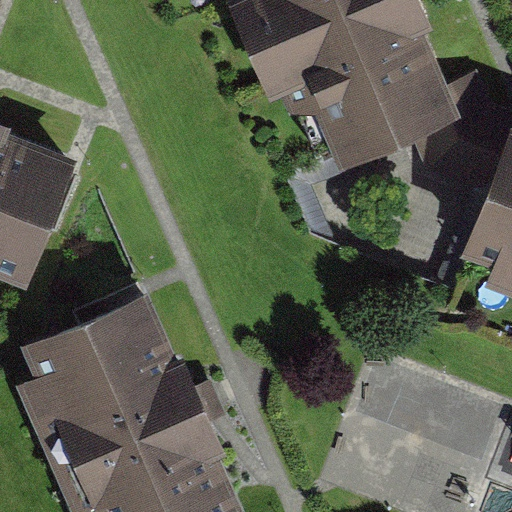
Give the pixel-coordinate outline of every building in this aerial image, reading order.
[(458,133),(402,0),(263,0),(339,182),(407,154),(458,133)] [(511,167),(511,142),(496,137),(489,120),(458,133),(407,154),(423,192),(494,218),(511,167)] [(0,131),(0,270),(35,285),(83,165),(0,131)] [(511,167),(494,218),(472,279),(511,293),(511,167)] [(238,511),(141,292),(25,343),(100,511),(238,511)]
